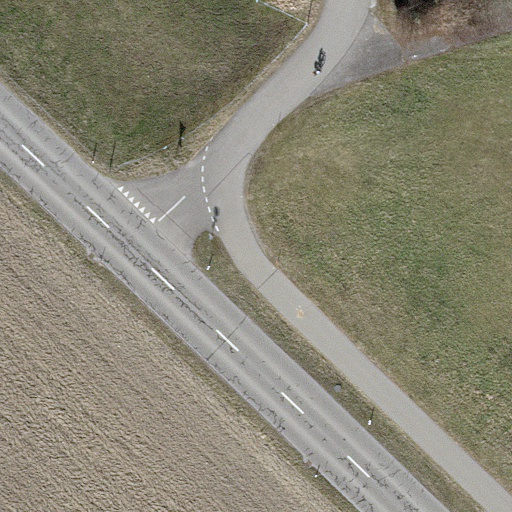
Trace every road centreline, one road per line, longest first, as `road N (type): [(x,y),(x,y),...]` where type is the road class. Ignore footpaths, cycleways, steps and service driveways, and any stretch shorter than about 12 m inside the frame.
road 1 (tertiary): [(405,511),(0,125)]
road 2 (track): [(328,43),(395,53),(511,17)]
road 3 (track): [(328,43),(250,125),(227,163)]
road 4 (track): [(227,163),(138,255)]
